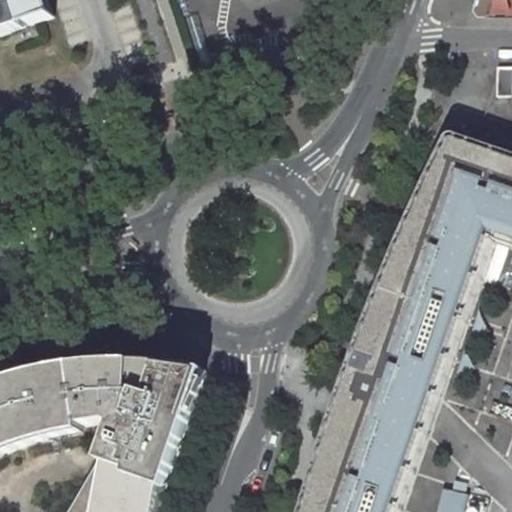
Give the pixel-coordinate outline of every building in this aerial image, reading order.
[(55,18),(49,0),(0,0),(0,15),(18,9),(25,29),(55,18)] [(0,32),(2,37),(25,29),(18,9),(0,15),(0,32)] [(511,68),(499,69),(500,99),(511,98),(511,68)] [(394,511),(492,231),(511,237),(511,154),(456,135),(454,136),(451,136),(450,138),(448,140),(433,171),(407,227),(387,274),(370,315),(351,367),(354,369),(329,443),(325,442),(309,494),(303,511),(394,511)] [(403,511),(497,242),(511,246),(511,237),(492,231),(394,511),(403,511)] [(135,363),(114,363),(84,365),(53,370),(16,380),(0,385),(0,457),(12,453),(59,438),(81,433),(84,433),(83,429),(111,423),(115,425),(151,397),(160,370),(135,369),(135,363)] [(154,511),(160,487),(164,487),(168,485),(169,481),(174,467),(190,422),(202,388),(207,372),(188,368),(187,375),(181,373),(176,372),(176,366),(161,364),(160,370),(151,397),(115,425),(102,462),(73,511),(154,511)] [(182,367),(176,366),(176,372),(181,373),(187,375),(188,368),(182,367)] [(466,511),(471,495),(445,488),(439,511),(466,511)]
